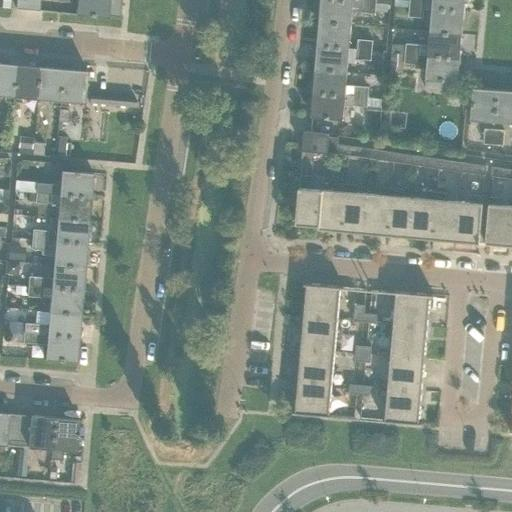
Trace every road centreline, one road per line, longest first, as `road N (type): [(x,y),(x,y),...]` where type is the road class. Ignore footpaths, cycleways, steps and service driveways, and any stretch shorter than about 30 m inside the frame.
road 1 (residential): [(0,388),(126,396),(181,52)]
road 2 (residential): [(463,277),(448,422),(487,426),(502,281)]
road 3 (residential): [(250,260),(287,0)]
road 4 (tertiary): [(511,491),(335,478),(309,484),(271,511)]
road 5 (residential): [(250,260),(463,277)]
road 6 (residential): [(0,39),(181,52)]
road 7 (residential): [(229,410),(250,260)]
